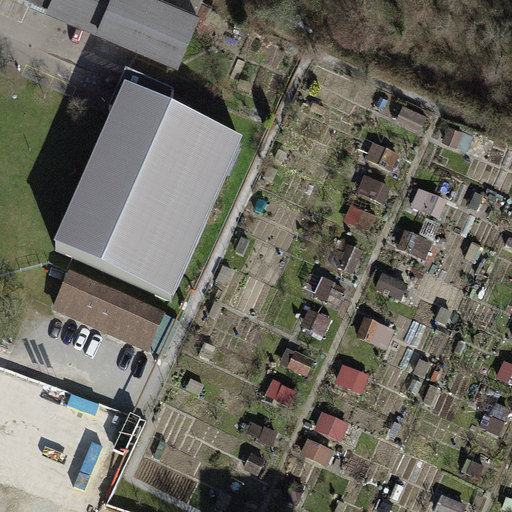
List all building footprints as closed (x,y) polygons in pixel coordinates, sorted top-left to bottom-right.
[(98,26),(109,0),(49,0),(48,4),(98,26)] [(109,0),(98,26),(176,58),(197,10),(172,0),(109,0)] [(111,117),(52,252),(167,303),(237,144),(164,111),(170,98),(122,77),(105,114),(111,117)] [(401,123),(425,128),(428,114),(404,109),(401,123)] [(65,277),(51,309),(155,356),(162,355),(177,323),(170,320),(169,323),(65,277)] [(325,416),(317,435),(345,446),(353,427),(325,416)]
